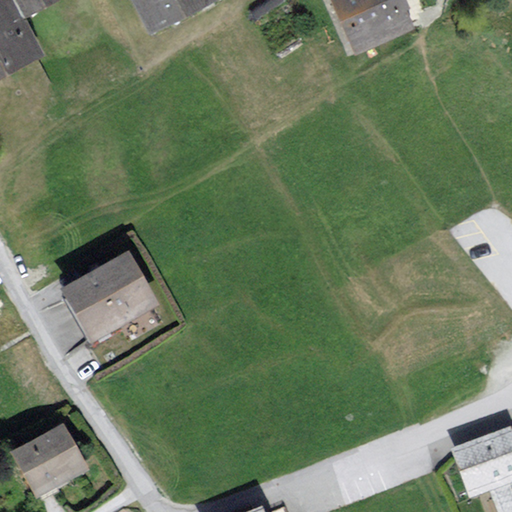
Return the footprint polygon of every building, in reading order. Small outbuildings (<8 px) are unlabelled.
[(49,0),(0,0),(0,70),(31,54),(13,19),(49,0)] [(208,0),(129,0),(145,32),(208,0)] [(406,23),(396,0),(321,0),(342,49),(406,23)] [(155,306),(132,261),(64,295),(87,340),(155,306)] [(87,465),(66,428),(17,456),(37,493),(87,465)] [(511,511),(511,432),(457,453),(472,495),(489,489),(497,511),(511,511)]
